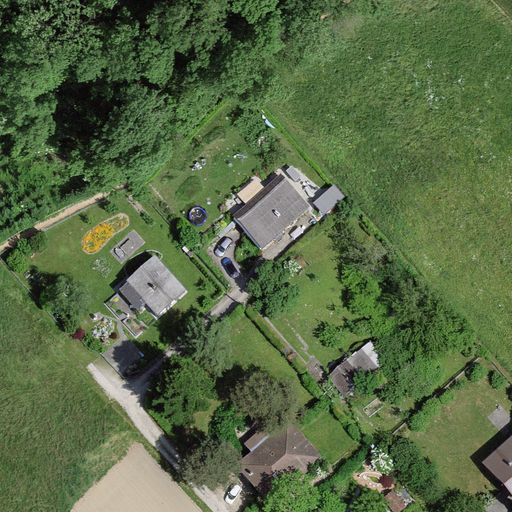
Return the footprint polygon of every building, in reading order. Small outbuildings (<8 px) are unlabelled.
[(317,222),(282,183),(236,226),(271,264),(317,222)] [(153,257),(123,283),(154,319),(185,293),(153,257)] [(358,377),(346,363),(330,377),(342,391),(358,377)] [(320,461),(282,422),(229,472),(267,511),(320,461)] [(511,437),(478,469),(511,504),(511,437)]
